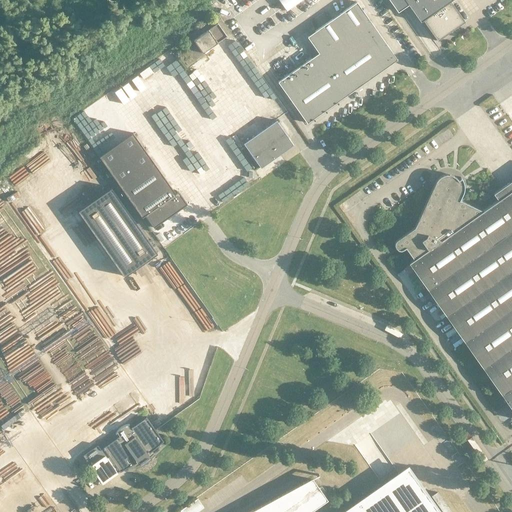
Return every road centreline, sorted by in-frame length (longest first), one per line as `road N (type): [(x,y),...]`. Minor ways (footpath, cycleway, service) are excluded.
road 1 (unclassified): [(268,288),(324,177),(511,45)]
road 2 (unclassified): [(268,288),(413,353),(511,487)]
road 3 (unclassified): [(139,511),(188,470),(211,432),(268,288)]
road 4 (unknown): [(302,135),(401,53)]
